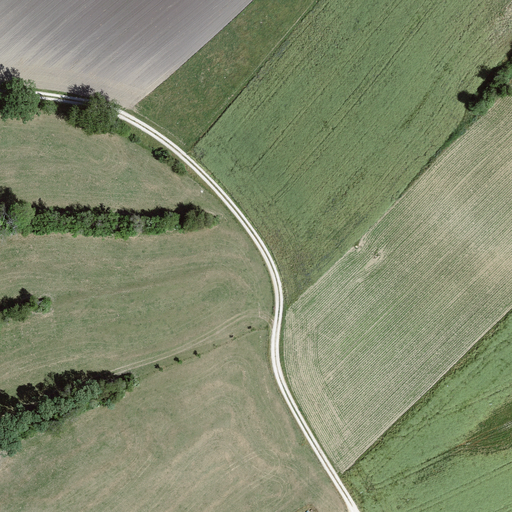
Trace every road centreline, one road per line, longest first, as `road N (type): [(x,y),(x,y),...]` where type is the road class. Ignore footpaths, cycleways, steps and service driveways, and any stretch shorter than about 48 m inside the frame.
road 1 (track): [(360,511),(296,413),(276,365),(280,294),(273,270),(212,182),(129,117),(0,97)]
road 2 (track): [(0,421),(187,350),(249,314),(276,327)]
